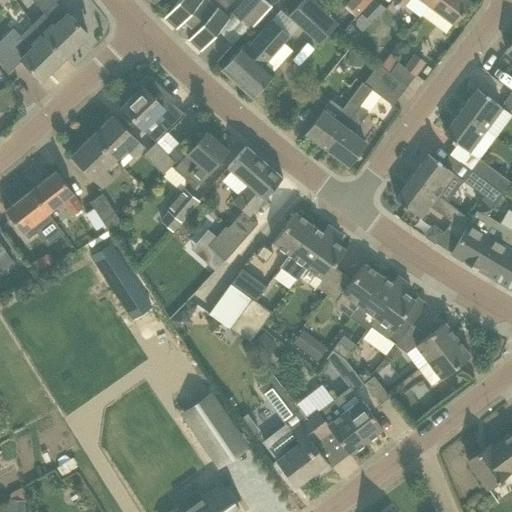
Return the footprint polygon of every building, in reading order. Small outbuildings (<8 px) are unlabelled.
[(49,18),(37,30),(41,34),(64,58),(88,34),(68,14),(67,14),(55,2),(57,0),(32,0),(33,0),(43,12),(49,18)] [(188,39),(200,50),(229,18),(217,7),(221,2),(218,0),(178,0),(163,17),(176,28),(183,21),(194,31),(188,39)] [(251,28),(270,5),(264,0),(242,0),(232,12),(251,28)] [(319,45),(338,23),(329,16),(330,14),(314,0),(302,0),(288,17),(319,45)] [(371,0),(350,0),(346,4),(358,16),(371,0)] [(376,0),(373,0),(362,14),(372,23),(385,9),(376,0)] [(471,2),(468,0),(431,0),(428,5),(454,24),(471,2)] [(263,64),(282,43),(289,35),(272,20),(246,48),(243,45),(221,69),(252,97),(274,73),(263,64)] [(41,80),(64,58),(41,34),(30,46),(13,28),(0,40),(0,62),(8,74),(22,61),(41,80)] [(414,54),(404,67),(415,75),(425,62),(417,56),(414,54)] [(397,62),(389,73),(407,86),(415,75),(404,67),(397,62)] [(407,86),(389,73),(378,65),(364,84),(371,90),(392,106),(407,86)] [(130,90),(134,95),(121,107),(142,129),(155,143),(155,142),(180,118),(167,104),(171,101),(146,75),(130,90)] [(371,90),(364,84),(362,82),(334,119),(322,110),(305,133),(327,149),(359,106),(371,90)] [(477,89),(460,111),(485,129),(501,107),(488,97),(489,95),(485,93),(484,94),(477,89)] [(511,92),(503,103),(511,109),(511,92)] [(368,113),(359,106),(327,149),(348,165),(365,142),(353,133),(368,113)] [(454,143),(455,141),(469,151),(485,129),(460,111),(444,133),(451,139),(450,140),(454,143)] [(113,116),(92,136),(118,163),(121,167),(143,146),(113,116)] [(226,150),(206,132),(188,153),(174,168),(185,178),(186,184),(192,189),(199,181),(200,181),(226,150)] [(169,154),(178,144),(167,133),(157,143),(169,154)] [(118,163),(92,136),(71,156),(101,187),(111,177),(107,173),(118,163)] [(155,142),(155,143),(143,154),(164,175),(176,163),(155,142)] [(264,199),(282,178),(283,177),(246,146),(227,168),(248,185),(233,202),(249,216),(264,199)] [(447,202),(463,180),(443,165),(439,162),(440,161),(437,158),(435,160),(428,154),(412,176),(447,202)] [(510,182),(479,159),(471,170),(502,193),(510,182)] [(55,170),(30,191),(48,213),(62,202),(71,216),(82,208),(72,194),(73,194),(55,170)] [(475,199),(481,203),(491,209),(502,193),(471,170),(463,180),(479,192),(475,199)] [(446,229),(459,239),(471,220),(459,211),(447,202),(412,176),(395,199),(403,204),(401,206),(405,208),(406,207),(419,217),(429,204),(452,221),(446,229)] [(199,201),(189,193),(184,189),(166,209),(167,211),(160,220),(173,232),(199,201)] [(34,224),(48,213),(30,191),(5,210),(22,234),(23,233),(33,246),(44,238),(34,224)] [(101,195),(90,202),(93,208),(105,225),(109,231),(119,220),(101,195)] [(511,238),(509,237),(511,232),(486,217),(491,209),(481,203),(471,220),(459,239),(451,253),(511,289),(511,238)] [(105,225),(93,208),(85,213),(96,230),(105,225)] [(511,211),(506,209),(499,224),(511,229),(511,211)] [(312,225),(294,212),(272,243),(290,255),(312,225)] [(290,255),(306,267),(334,229),(328,224),(322,232),(312,225),(290,255)] [(226,226),(209,246),(225,260),(242,241),(226,226)] [(334,229),(306,267),(322,279),(316,287),(327,295),(342,274),(332,266),(345,250),(334,242),(340,233),(334,229)] [(0,267),(2,270),(14,261),(0,242),(0,267)] [(188,363),(110,243),(90,256),(168,376),(188,363)] [(263,245),(256,255),(266,262),(272,252),(263,245)] [(39,259),(30,265),(36,274),(45,269),(39,259)] [(327,295),(336,301),(336,308),(350,317),(358,306),(381,276),(364,263),(352,281),(342,274),(327,295)] [(381,276),(358,306),(350,317),(367,330),(370,326),(375,318),(403,280),(397,275),(391,283),(381,276)] [(370,326),(396,345),(412,323),(402,316),(414,300),(404,292),(409,284),(403,280),(375,318),(370,326)] [(243,308),(264,323),(272,313),(251,297),(243,308)] [(236,318),(257,333),(264,323),(243,308),(236,318)] [(236,318),(229,327),(228,328),(249,343),(257,333),(236,318)] [(415,345),(428,362),(457,339),(444,322),(428,335),(412,323),(396,345),(406,353),(415,345)] [(303,328),(292,341),(316,359),(326,346),(303,328)] [(252,343),(265,357),(277,346),(264,332),(252,343)] [(470,356),(457,339),(428,362),(440,378),(470,356)] [(332,350),(345,359),(351,352),(338,342),(332,350)] [(334,368),(345,359),(332,350),(327,358),(334,368)] [(120,419),(144,407),(133,386),(146,379),(138,362),(100,382),(120,419)] [(365,368),(357,374),(363,382),(371,376),(365,368)] [(363,383),(379,405),(389,397),(373,376),(363,383)] [(263,393),(284,421),(287,424),(263,442),(268,448),(277,459),(275,460),(295,486),(315,471),(320,477),(332,468),(313,443),(321,437),(305,416),(278,381),(263,393)] [(350,387),(333,400),(366,441),(383,428),(369,412),(379,405),(363,383),(353,391),(350,387)] [(213,393),(181,416),(203,447),(235,425),(213,393)] [(315,408),(305,416),(321,437),(330,430),(349,454),(366,441),(333,400),(318,412),(315,408)] [(511,469),(511,432),(490,448),(488,445),(467,460),(487,488),(511,469)] [(181,511),(238,511),(218,485),(181,511)] [(23,511),(25,501),(9,499),(7,511),(23,511)]
